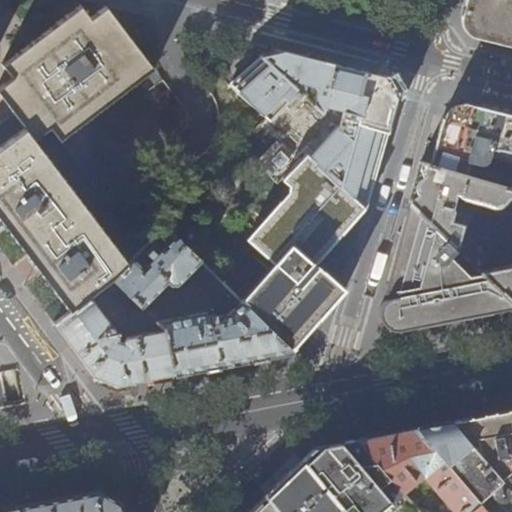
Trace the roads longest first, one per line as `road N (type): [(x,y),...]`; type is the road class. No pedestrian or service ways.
road 1 (residential): [(424,56),(328,394)]
road 2 (secondary): [(100,438),(328,394)]
road 3 (residential): [(207,0),(424,56)]
road 4 (secondary): [(328,394),(511,357)]
road 5 (residential): [(0,310),(100,438)]
